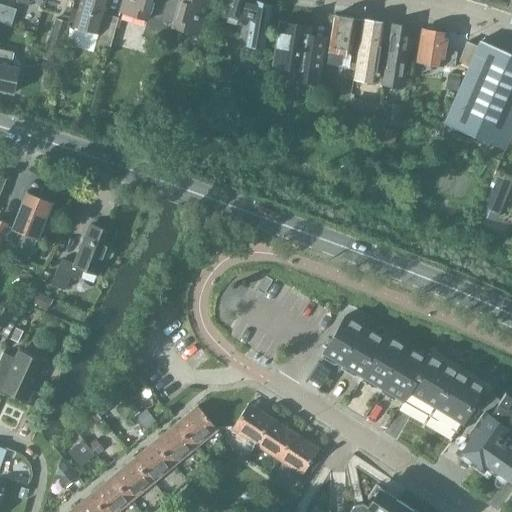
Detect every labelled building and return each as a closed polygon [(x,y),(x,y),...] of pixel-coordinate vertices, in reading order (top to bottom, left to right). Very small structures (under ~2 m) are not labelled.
[(106,15),(110,0),(81,0),(79,8),(73,6),(69,20),(75,21),(73,27),(78,28),(78,29),(77,31),(79,34),(92,38),(95,36),(96,34),(98,34),(96,46),(110,49),(118,19),(106,15)] [(160,24),(167,0),(123,0),(120,13),(148,21),(143,36),(155,40),(160,24)] [(200,35),(210,0),(180,0),(180,2),(173,0),(167,0),(160,24),(155,40),(167,43),(172,27),(200,35)] [(254,8),(250,7),(251,0),(225,0),(220,18),(243,25),(241,32),(243,38),(248,44),(264,48),(271,6),(260,2),(255,7),(254,8)] [(2,6),(0,13),(0,21),(11,27),(16,10),(2,6)] [(348,68),(357,19),(335,15),(327,64),(348,68)] [(56,63),(59,54),(67,24),(55,20),(46,50),(44,59),(56,63)] [(375,74),(384,23),(364,20),(355,71),(375,74)] [(281,22),(274,65),(297,69),(295,80),(317,84),(323,48),(325,36),(310,34),(311,28),(281,22)] [(406,64),(411,28),(391,24),(382,85),(396,87),(401,63),(406,64)] [(455,66),(457,51),(445,49),(448,34),(422,29),(417,61),(455,66)] [(470,65),(458,91),(445,122),(504,148),(511,131),(511,53),(481,40),(478,47),(469,43),(461,61),(470,65)] [(7,67),(10,54),(0,51),(0,91),(10,94),(17,69),(7,67)] [(230,55),(216,56),(218,72),(232,71),(230,55)] [(247,69),(244,80),(257,84),(260,73),(247,69)] [(449,76),(447,89),(458,91),(460,77),(449,76)] [(392,106),(389,125),(400,128),(404,108),(392,106)] [(361,108),(359,116),(374,119),(375,110),(361,108)] [(97,116),(94,126),(114,130),(116,122),(118,115),(98,110),(97,116)] [(379,112),(377,122),(387,124),(389,114),(379,112)] [(380,127),(376,141),(392,145),(396,132),(380,127)] [(502,213),(504,207),(511,186),(511,177),(497,171),(487,194),(483,206),(502,213)] [(29,260),(52,204),(26,195),(12,229),(6,227),(7,224),(0,221),(0,244),(2,238),(18,246),(15,255),(29,260)] [(107,259),(110,258),(112,256),(114,253),(113,250),(111,247),(110,247),(115,234),(90,224),(75,264),(62,259),(52,285),(65,290),(71,277),(79,280),(84,269),(99,275),(105,258),(107,259)] [(25,273),(19,284),(33,291),(38,280),(25,273)] [(36,291),(30,303),(42,308),(47,297),(36,291)] [(385,339),(346,316),(322,357),(401,405),(408,394),(420,401),(409,420),(458,449),(456,451),(489,475),(492,470),(511,484),(511,395),(506,392),(500,399),(484,388),(485,387),(430,353),(427,359),(388,335),(385,339)] [(15,329),(9,340),(17,343),(22,332),(15,329)] [(45,363),(19,351),(16,358),(4,353),(0,361),(0,392),(1,393),(3,389),(28,401),(45,363)] [(98,402),(92,407),(100,416),(106,411),(98,402)] [(256,445),(273,419),(249,403),(232,429),(256,445)] [(176,424),(196,448),(218,430),(198,406),(176,424)] [(92,409),(80,419),(87,429),(100,419),(92,409)] [(146,410),(137,418),(146,429),(156,422),(146,410)] [(279,460),(296,434),(273,419),(256,445),(279,460)] [(175,466),(196,448),(176,424),(155,442),(175,466)] [(296,434),(279,460),(302,475),(320,449),(296,434)] [(82,440),(75,447),(86,461),(94,455),(82,440)] [(153,483),(175,466),(155,442),(134,459),(153,483)] [(132,501),(153,483),(134,459),(113,477),(132,501)] [(68,466),(58,475),(67,486),(77,478),(68,466)] [(105,511),(118,511),(132,501),(113,477),(91,494),(105,511)] [(418,511),(380,487),(368,506),(363,504),(359,504),(355,505),(354,506),(349,511),(418,511)] [(105,511),(91,494),(69,511),(105,511)]
